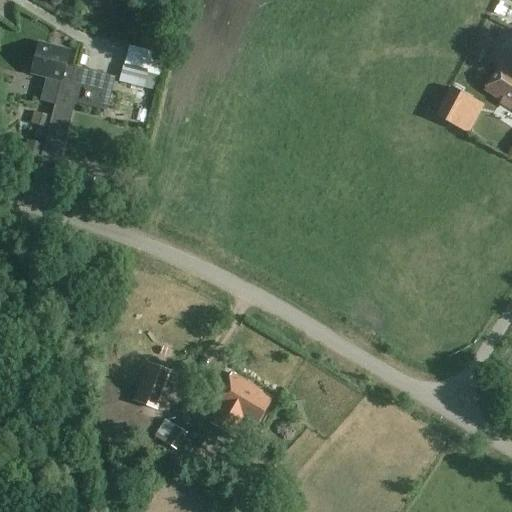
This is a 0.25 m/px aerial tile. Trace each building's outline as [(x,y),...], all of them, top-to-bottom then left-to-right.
[(161,15),(157,27),(171,31),(175,19),(161,15)] [(154,67),(154,46),(140,45),(140,67),(154,67)] [(73,84),(74,80),(72,79),(75,70),(66,68),(69,53),(40,46),(32,77),(46,80),(41,102),(55,106),(56,106),(56,104),(60,88),(61,84),(68,86),(69,83),(73,84)] [(511,73),(501,66),(483,92),(511,112),(511,73)] [(123,67),(119,83),(144,89),(148,73),(124,67),(123,67)] [(106,110),(114,79),(91,74),(81,72),(75,70),(72,79),(74,80),(73,84),(69,83),(68,86),(61,84),(60,88),(56,104),(56,106),(54,111),(53,115),(53,117),(51,124),(49,133),(48,137),(63,140),(64,140),(70,115),(73,102),(77,103),(78,103),(80,104),(96,107),(104,109),(106,110)] [(457,129),(472,101),(451,89),(436,118),(457,129)] [(34,113),(31,125),(47,129),(50,117),(34,113)] [(28,141),(22,165),(38,169),(44,145),(28,141)] [(88,178),(83,197),(96,200),(101,182),(88,178)] [(161,409),(174,370),(148,361),(135,400),(161,409)] [(258,427),(272,404),(274,401),(232,375),(214,404),(221,408),(210,425),(231,437),(243,417),(258,427)] [(178,452),(188,435),(177,428),(166,445),(178,452)] [(125,511),(126,510),(111,500),(103,511),(125,511)]
